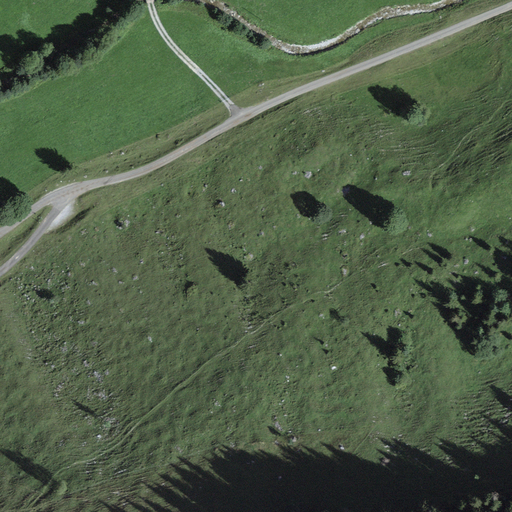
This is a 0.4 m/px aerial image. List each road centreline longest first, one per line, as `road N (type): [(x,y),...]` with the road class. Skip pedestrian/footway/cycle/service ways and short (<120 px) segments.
road 1 (unclassified): [(0,231),(46,200),(141,171),(239,116),(511,3)]
road 2 (track): [(239,116),(164,38),(148,0)]
